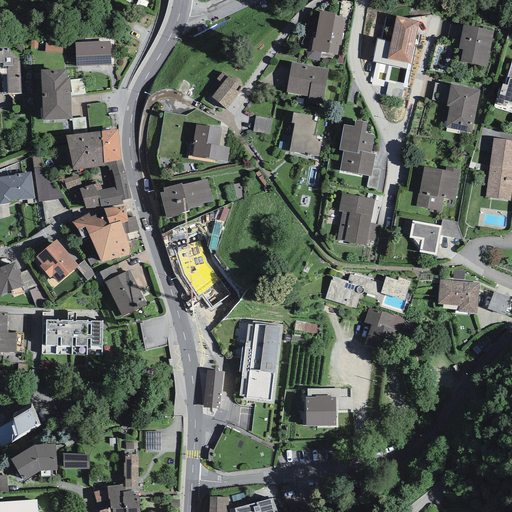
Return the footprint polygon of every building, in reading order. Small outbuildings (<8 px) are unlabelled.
[(313,38),(311,50),(337,54),(339,44),(341,45),(345,20),(343,19),(343,17),(335,16),(335,13),(319,10),(315,38),(313,38)] [(419,21),(396,16),(387,58),(410,63),(419,21)] [(494,31),(463,25),(459,48),(462,49),(460,61),(487,66),(494,31)] [(75,42),(76,66),(111,64),(110,41),(75,42)] [(8,48),(0,48),(0,72),(2,74),(2,93),(21,92),(19,61),(12,54),(9,54),(8,48)] [(511,60),(505,84),(502,83),(501,87),(499,88),(494,107),(511,112),(511,60)] [(329,69),(292,62),(286,92),(308,96),(307,101),(322,104),(329,69)] [(66,68),(40,69),(43,120),(71,118),(69,76),(66,77),(66,68)] [(239,89),(220,74),(215,80),(222,87),(212,100),(223,109),(239,89)] [(450,84),(446,105),(449,106),(445,127),(472,132),(480,89),(450,84)] [(312,115),(294,112),(292,123),(295,123),(290,150),(319,156),(322,141),(320,141),(320,139),(316,138),(317,135),(314,134),(316,122),(311,121),(312,115)] [(271,120),(256,116),(253,133),(268,135),(271,120)] [(367,122),(355,119),(354,126),(344,124),(339,150),(343,151),(339,171),(369,176),(371,176),(373,168),(375,154),(371,153),(374,135),(365,132),(367,122)] [(221,128),(195,124),(193,143),(194,143),(192,156),(217,160),(217,159),(227,160),(229,147),(218,145),(221,128)] [(118,128),(101,130),(104,162),(121,159),(118,128)] [(101,130),(83,132),(89,167),(105,165),(104,162),(101,130)] [(73,170),(89,167),(83,132),(65,135),(73,170)] [(510,200),(511,186),(511,140),(493,138),(486,197),(510,200)] [(125,171),(121,159),(104,162),(105,165),(108,166),(109,170),(112,169),(113,174),(125,171)] [(37,164),(38,195),(58,194),(56,163),(37,164)] [(461,169),(446,167),(446,170),(424,166),(416,206),(441,211),(443,198),(455,200),(461,169)] [(380,169),(373,168),(371,176),(369,176),(367,187),(376,189),(380,169)] [(113,174),(110,175),(113,186),(116,185),(117,191),(121,190),(122,201),(133,198),(127,170),(125,171),(113,174)] [(270,185),(258,170),(256,171),(268,187),(270,185)] [(15,175),(0,176),(0,203),(10,202),(10,200),(18,199),(18,200),(34,198),(31,171),(14,174),(15,175)] [(78,175),(64,179),(67,189),(81,184),(78,175)] [(181,183),(163,188),(164,192),(160,193),(166,218),(182,215),(181,212),(188,211),(188,209),(203,205),(202,203),(213,200),(207,178),(182,185),(181,183)] [(100,182),(93,184),(94,187),(95,186),(101,206),(101,208),(103,208),(124,206),(122,201),(121,190),(117,191),(116,185),(113,186),(102,189),(100,182)] [(93,184),(79,188),(85,208),(101,206),(95,186),(94,187),(93,184)] [(243,184),(233,186),(236,198),(245,196),(243,184)] [(374,199),(342,193),(339,211),(342,211),(337,240),(366,245),(367,239),(374,240),(377,225),(370,223),(374,199)] [(125,209),(124,206),(103,208),(105,211),(106,214),(109,223),(120,220),(121,222),(125,234),(139,230),(135,216),(128,217),(125,209)] [(88,212),(72,221),(78,230),(85,226),(89,233),(109,223),(106,214),(96,217),(95,214),(90,217),(88,212)] [(436,218),(434,224),(442,225),(440,235),(462,239),(456,222),(436,218)] [(121,222),(120,220),(109,223),(89,233),(101,261),(131,253),(125,234),(121,222)] [(434,224),(412,220),(409,237),(412,238),(413,239),(415,242),(417,245),(419,248),(420,249),(419,252),(436,255),(440,235),(442,225),(434,224)] [(56,239),(36,256),(42,263),(39,266),(49,278),(52,276),(58,283),(78,265),(56,239)] [(199,241),(172,248),(181,275),(197,301),(201,296),(210,309),(230,294),(207,263),(199,241)] [(14,262),(0,266),(0,294),(23,286),(14,262)] [(99,271),(104,281),(118,275),(113,265),(99,271)] [(146,304),(129,269),(118,275),(104,281),(122,316),(146,304)] [(332,276),(325,298),(355,308),(360,294),(361,294),(362,293),(363,292),(378,297),(382,284),(349,274),(348,281),(332,276)] [(397,280),(386,277),(380,292),(404,300),(410,281),(398,277),(397,280)] [(479,283),(440,280),(438,304),(458,305),(458,311),(477,313),(479,283)] [(504,294),(490,289),(485,304),(500,309),(504,294)] [(395,316),(368,308),(364,322),(371,324),(364,345),(389,353),(391,347),(395,349),(404,318),(395,315),(395,316)] [(7,312),(0,311),(0,351),(10,352),(10,351),(16,352),(17,332),(8,332),(8,329),(6,329),(7,312)] [(57,320),(46,319),(45,346),(57,346),(57,336),(57,321),(57,320)] [(61,321),(57,321),(57,336),(61,336),(61,346),(71,346),(72,337),(72,321),(72,320),(61,320),(61,321)] [(76,321),(72,321),(72,337),(75,337),(75,346),(87,346),(87,338),(88,321),(88,320),(76,320),(76,321)] [(91,321),(88,321),(87,338),(91,338),(90,347),(102,347),(102,320),(91,320),(91,321)] [(282,325),(253,321),(253,324),(248,324),(239,396),(244,396),(243,400),(273,404),(282,325)] [(321,325),(296,321),(294,331),(316,334),(321,331),(321,325)] [(26,363),(16,363),(16,382),(25,382),(26,363)] [(223,371),(206,369),(203,407),(220,408),(223,371)] [(316,397),(306,397),(306,426),(336,425),(335,396),(331,396),(331,395),(316,395),(316,397)] [(13,418),(11,442),(41,425),(31,407),(13,418)] [(162,433),(146,433),(147,452),(162,451),(162,433)] [(33,445),(11,459),(23,481),(40,470),(40,477),(57,477),(55,444),(33,445)] [(89,454),(63,454),(63,468),(89,468),(89,454)] [(137,454),(124,454),(125,487),(138,487),(137,454)] [(0,470),(0,488),(8,488),(7,470),(0,470)] [(124,484),(107,486),(107,488),(108,498),(109,498),(110,507),(112,507),(112,511),(140,511),(139,495),(133,495),(132,490),(125,491),(124,484)] [(107,488),(93,492),(96,502),(99,510),(110,507),(109,498),(108,498),(107,488)] [(227,511),(228,497),(209,497),(208,511),(227,511)] [(234,508),(235,511),(277,511),(272,498),(234,508)] [(37,511),(37,499),(0,501),(0,511),(37,511)]
